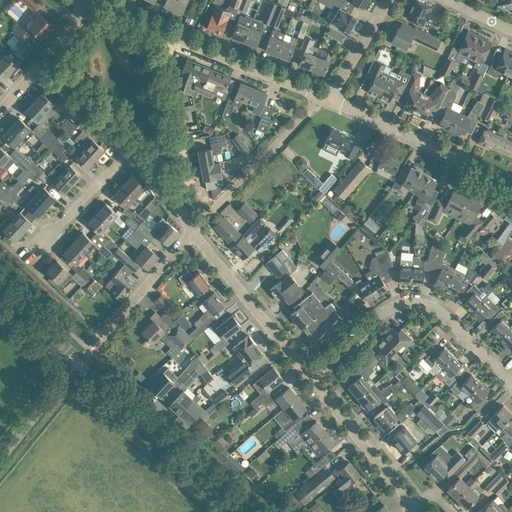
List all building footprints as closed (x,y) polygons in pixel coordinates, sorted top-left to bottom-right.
[(22,0),(34,10),(38,5),(33,0),(15,0),(17,2),(19,0),(22,0)] [(187,0),(165,0),(163,5),(181,14),(187,0)] [(241,0),(238,8),(246,11),(250,0),(241,0)] [(323,0),(328,2),(339,9),(331,21),(349,32),(353,25),(354,26),(357,21),(356,20),(356,18),(350,15),(340,9),(343,3),(338,0),(323,0)] [(416,0),(414,0),(406,18),(422,25),(425,20),(437,26),(443,15),(430,9),(431,7),(416,0)] [(511,0),(500,0),(498,4),(511,10),(511,0)] [(193,1),(187,15),(193,18),(199,4),(193,1)] [(269,24),(277,4),(270,1),(262,21),(269,24)] [(277,4),(269,24),(278,27),(285,7),(277,4)] [(212,14),(207,27),(222,33),(227,20),(226,19),(229,11),(215,6),(212,14)] [(28,27),(41,38),(52,26),(36,10),(30,16),(34,20),(28,27)] [(294,11),(293,15),(295,18),(298,19),(300,18),(302,14),(294,11)] [(243,42),(253,18),(246,15),(245,18),(240,16),(237,22),(231,37),(243,42)] [(253,18),(243,42),(256,47),(262,31),(261,31),(264,25),(259,23),(260,21),(253,18)] [(456,23),(462,26),(464,20),(459,18),(456,23)] [(303,21),(297,36),(303,38),(309,24),(303,21)] [(28,40),(26,39),(30,35),(31,36),(32,36),(20,25),(17,22),(11,28),(14,31),(13,32),(14,33),(21,39),(13,48),(23,57),(34,46),(28,40)] [(441,40),(429,34),(402,22),(399,28),(397,27),(390,42),(406,49),(411,38),(436,50),(441,40)] [(328,24),(324,32),(342,43),(346,35),(328,24)] [(282,40),(283,40),(285,34),(278,31),(273,28),(270,35),(264,50),(276,55),(282,40)] [(470,56),(479,38),(474,36),(473,34),(468,31),(455,58),(460,60),(463,55),(464,54),(465,54),(470,56)] [(276,55),(289,60),(295,45),(297,38),(292,36),(289,42),(283,40),(282,40),(276,55)] [(317,51),(318,49),(317,48),(311,46),(313,41),(305,37),(296,55),(302,57),(299,64),(304,66),(303,68),(309,70),(310,68),(315,57),(317,51)] [(479,38),(470,56),(475,59),(476,61),(473,66),(478,69),(491,42),(485,40),(483,41),(479,38)] [(330,56),(331,54),(329,53),(318,49),(317,51),(315,57),(310,68),(317,71),(324,73),(328,62),(330,56)] [(505,49),(499,61),(493,59),(487,72),(495,76),(501,74),(502,72),(508,74),(511,65),(511,54),(511,52),(505,49)] [(0,70),(6,76),(16,64),(6,55),(0,61),(0,70)] [(447,58),(440,72),(447,76),(454,61),(447,58)] [(186,59),(177,80),(186,84),(183,91),(191,94),(193,90),(197,79),(205,83),(211,69),(186,59)] [(388,75),(388,74),(381,71),(384,65),(373,59),(365,77),(372,80),(367,91),(370,92),(370,94),(375,96),(376,95),(378,96),(388,75)] [(432,76),(434,69),(425,66),(423,72),(432,76)] [(143,80),(150,83),(155,70),(148,67),(143,80)] [(230,77),(211,69),(205,83),(197,79),(193,90),(212,97),(216,87),(231,93),(236,80),(230,78),(230,77)] [(406,83),(396,78),(398,74),(390,70),(388,74),(388,75),(378,96),(380,97),(380,99),(385,101),(386,100),(389,101),(394,91),(401,94),(406,83)] [(414,113),(423,94),(418,91),(420,76),(411,72),(406,83),(401,94),(408,97),(403,108),(406,109),(406,111),(410,113),(412,112),(414,113)] [(481,79),(483,75),(476,72),(471,81),(467,79),(460,75),(458,81),(460,82),(462,83),(469,86),(476,90),(481,79)] [(248,102),(253,88),(240,83),(235,97),(230,95),(222,115),(228,118),(234,104),(238,106),(241,99),(248,102)] [(425,119),(430,108),(437,111),(447,90),(449,87),(444,84),(442,87),(439,86),(429,96),(423,94),(414,113),(416,114),(416,116),(421,118),(422,117),(425,119)] [(437,111),(435,115),(442,118),(440,122),(443,123),(441,126),(450,131),(459,113),(451,109),(457,91),(456,90),(449,87),(447,90),(437,111)] [(253,88),(248,102),(255,105),(252,111),(258,114),(261,117),(256,129),(264,132),(273,110),(261,105),(266,93),(253,88)] [(42,93),(34,102),(49,116),(58,107),(57,107),(59,105),(61,107),(65,103),(59,97),(53,103),(42,93)] [(490,97),(480,116),(489,120),(492,113),(495,114),(498,107),(496,106),(498,101),(490,97)] [(459,113),(450,131),(459,135),(461,132),(464,133),(465,129),(472,132),(485,104),(479,101),(477,100),(467,116),(459,113)] [(41,125),(49,116),(34,102),(25,111),(36,121),(37,121),(41,125)] [(65,130),(73,121),(68,117),(60,126),(65,130)] [(11,127),(26,141),(34,132),(30,128),(19,118),(11,127)] [(65,130),(69,135),(78,126),(73,121),(65,130)] [(17,150),(26,141),(11,127),(2,136),(13,146),(17,150)] [(332,129),(326,141),(346,151),(345,154),(352,158),(357,146),(350,143),(349,144),(343,141),(346,135),(332,129)] [(477,143),(511,157),(511,141),(485,129),(477,143)] [(48,130),(44,134),(53,143),(57,138),(48,130)] [(49,147),(53,143),(44,134),(40,139),(49,147)] [(250,150),(238,134),(232,139),(243,155),(250,150)] [(57,138),(53,143),(62,151),(66,147),(64,144),(67,141),(62,137),(60,135),(57,138)] [(80,145),(95,159),(104,150),(88,135),(80,145)] [(58,156),(62,151),(53,143),(49,147),(58,156)] [(79,144),(71,153),(76,158),(87,168),(95,159),(80,145),(79,144)] [(12,152),(9,155),(0,146),(0,163),(6,169),(14,160),(17,163),(16,164),(25,173),(30,168),(21,159),(12,152)] [(211,147),(197,150),(200,165),(218,162),(217,153),(220,152),(219,146),(211,148),(211,147)] [(399,160),(384,153),(383,155),(375,152),(371,159),(379,163),(378,166),(394,173),(399,160)] [(25,155),(21,159),(30,168),(34,163),(25,155)] [(300,158),(296,162),(297,165),(300,169),(304,169),(307,165),(307,162),(304,158),(300,158)] [(360,160),(334,190),(344,198),(370,168),(360,160)] [(200,166),(198,166),(199,172),(201,172),(203,180),(205,180),(207,190),(208,189),(219,187),(222,183),(223,183),(220,162),(218,162),(200,165),(200,166)] [(30,168),(39,176),(43,172),(34,163),(30,168)] [(69,165),(65,169),(58,163),(54,167),(72,184),(81,175),(69,165)] [(64,193),(72,184),(54,167),(46,176),(53,182),(53,183),(64,193)] [(414,191),(424,173),(416,168),(415,169),(411,167),(405,177),(399,174),(392,187),(403,193),(407,187),(414,191)] [(35,181),(39,176),(30,168),(25,173),(35,181)] [(323,183),(318,189),(320,190),(322,192),(324,194),(337,179),(332,173),(323,183)] [(439,191),(432,187),(436,182),(432,179),(433,178),(424,173),(414,191),(420,194),(416,201),(423,205),(413,218),(419,222),(422,218),(423,216),(429,208),(439,191)] [(144,187),(132,176),(123,185),(135,197),(144,187)] [(0,186),(7,193),(11,188),(2,180),(0,181),(0,186)] [(43,187),(39,191),(32,185),(28,190),(30,192),(46,206),(54,197),(43,187)] [(126,207),(135,197),(123,185),(113,195),(126,207)] [(14,200),(15,202),(20,197),(11,188),(7,193),(14,200)] [(324,194),(322,192),(320,190),(314,197),(318,201),(325,194),(324,194)] [(456,218),(467,197),(453,190),(447,203),(436,198),(429,208),(423,216),(427,218),(427,219),(437,224),(442,211),(456,218)] [(46,206),(30,192),(22,201),(38,215),(46,206)] [(12,202),(14,200),(7,193),(2,198),(3,200),(12,202)] [(160,202),(154,197),(145,206),(151,212),(160,202)] [(325,197),(321,201),(341,220),(345,216),(325,197)] [(474,231),(475,230),(478,227),(481,223),(483,221),(473,217),(480,203),(467,197),(456,218),(469,224),(460,235),(461,236),(458,240),(463,244),(474,231)] [(505,239),(511,229),(511,203),(508,201),(499,213),(510,221),(496,241),(501,245),(502,243),(505,239)] [(250,222),(257,215),(244,202),(237,209),(250,222)] [(97,213),(108,224),(115,230),(120,225),(113,218),(117,214),(106,203),(97,213)] [(142,221),(151,212),(145,206),(138,214),(134,210),(128,216),(129,216),(138,225),(142,221)] [(31,222),(20,212),(16,216),(9,210),(5,214),(7,217),(23,231),(31,222)] [(100,233),(108,224),(97,213),(88,222),(100,233)] [(487,228),(496,218),(490,213),(483,221),(481,223),(487,228)] [(138,225),(129,216),(124,221),(134,230),(136,228),(138,225)] [(231,245),(242,236),(224,216),(213,226),(231,245)] [(0,226),(14,240),(23,231),(7,217),(0,224),(0,226)] [(178,232),(177,231),(162,218),(158,223),(164,228),(158,235),(168,244),(178,232)] [(366,220),(361,226),(371,235),(376,230),(366,220)] [(151,240),(156,234),(142,221),(138,225),(136,228),(151,240)] [(242,258),(253,249),(255,247),(248,239),(257,230),(252,225),(242,236),(231,245),(231,246),(242,258)] [(146,246),(151,240),(136,228),(134,230),(132,233),(140,241),(136,246),(142,252),(137,258),(147,267),(158,255),(146,246)] [(269,243),(277,234),(271,228),(262,237),(269,243)] [(73,243),(85,254),(95,244),(83,232),(73,243)] [(435,261),(439,245),(440,242),(434,237),(428,259),(435,261)] [(118,247),(109,238),(104,245),(112,253),(113,253),(118,247)] [(332,241),(315,261),(323,267),(340,248),(332,241)] [(77,263),(85,254),(73,243),(63,253),(74,263),(71,267),(76,272),(76,271),(86,281),(87,280),(88,280),(92,275),(83,267),(82,268),(77,263)] [(501,245),(496,252),(504,259),(511,250),(502,243),(501,245)] [(107,259),(112,253),(104,245),(98,251),(107,259)] [(441,263),(446,247),(439,245),(435,261),(441,263)] [(124,252),(118,247),(113,253),(127,265),(132,259),(124,252)] [(276,255),(266,262),(281,280),(270,289),(274,294),(272,295),(276,301),(278,299),(279,300),(283,298),(290,291),(293,291),(294,290),(299,286),(293,279),(292,280),(288,275),(291,273),(281,262),(288,256),(282,249),(276,255)] [(388,251),(381,254),(387,269),(394,266),(388,251)] [(381,254),(375,256),(380,271),(387,269),(381,254)] [(424,261),(419,261),(420,258),(418,256),(413,256),(412,260),(410,284),(422,285),(424,261)] [(412,260),(406,259),(401,259),(398,283),(410,284),(412,260)] [(47,271),(59,281),(68,271),(57,260),(47,271)] [(348,286),(353,281),(331,260),(326,266),(348,286)] [(478,273),(486,279),(495,268),(487,262),(478,273)] [(442,289),(451,274),(446,271),(449,266),(444,263),(433,284),(442,289)] [(127,291),(135,282),(128,276),(131,271),(123,265),(119,269),(111,278),(111,279),(106,285),(112,290),(111,292),(120,299),(126,291),(126,292),(127,291)] [(388,289),(376,269),(374,267),(365,274),(378,295),(388,289)] [(335,276),(326,268),(320,275),(324,279),(328,276),(332,280),(335,276)] [(468,268),(465,273),(455,268),(452,274),(451,274),(442,289),(454,296),(461,282),(467,285),(477,273),(468,268)] [(193,276),(188,270),(178,277),(185,286),(189,283),(197,295),(210,286),(199,271),(193,276)] [(83,285),(86,281),(76,271),(76,272),(71,277),(81,286),(82,285),(83,285)] [(368,302),(378,295),(365,274),(364,274),(368,281),(363,284),(360,279),(355,282),(368,302)] [(85,284),(82,287),(91,296),(95,293),(93,291),(90,288),(97,281),(92,277),(89,280),(88,279),(88,280),(87,280),(86,281),(84,284),(85,284)] [(483,288),(481,290),(474,283),(463,294),(467,298),(462,303),(471,312),(488,294),(483,288)] [(193,339),(201,332),(217,318),(213,314),(223,306),(219,300),(220,299),(214,292),(203,302),(209,309),(199,317),(203,322),(188,334),(193,339)] [(296,310),(291,314),(301,327),(304,325),(305,327),(311,334),(311,335),(307,339),(313,345),(316,348),(324,339),(343,320),(334,311),(332,309),(334,307),(331,303),(325,307),(320,311),(314,304),(319,301),(312,292),(293,307),(296,310)] [(154,301),(165,312),(172,304),(161,294),(154,301)] [(500,308),(487,296),(489,294),(488,294),(471,312),(480,320),(485,315),(489,319),(500,308)] [(498,338),(510,326),(504,321),(508,317),(501,309),(490,321),(494,325),(490,330),(498,338)] [(152,342),(164,331),(169,326),(165,322),(155,312),(148,319),(151,322),(148,326),(146,325),(141,330),(142,331),(141,332),(142,332),(141,333),(145,337),(146,336),(152,342)] [(176,320),(185,330),(191,324),(183,314),(176,320)] [(210,325),(204,330),(215,344),(214,345),(217,350),(218,351),(228,342),(225,338),(241,325),(239,322),(240,322),(235,316),(234,317),(232,314),(227,318),(227,317),(221,321),(222,322),(220,323),(213,329),(210,325)] [(188,334),(178,324),(171,317),(165,322),(169,326),(164,331),(168,335),(167,335),(175,343),(181,349),(181,350),(193,339),(188,334)] [(511,323),(510,326),(498,338),(507,347),(511,342),(511,323)] [(383,337),(397,350),(402,344),(406,347),(413,340),(401,328),(397,332),(391,327),(388,330),(389,331),(383,337)] [(262,354),(256,345),(250,336),(247,336),(241,340),(233,347),(243,361),(247,365),(262,354)] [(391,355),(397,350),(383,337),(378,342),(377,341),(374,345),(379,350),(375,354),(388,366),(395,359),(391,355)] [(181,349),(175,343),(170,347),(170,348),(166,352),(168,354),(166,356),(169,360),(181,349)] [(435,373),(452,356),(444,348),(439,353),(435,349),(424,360),(431,367),(430,368),(435,373)] [(421,359),(426,354),(423,350),(417,356),(421,359)] [(262,354),(247,365),(243,361),(226,374),(227,375),(228,376),(226,378),(226,380),(229,383),(231,384),(233,383),(234,384),(251,371),(252,371),(266,360),(262,354)] [(205,367),(197,356),(190,361),(198,372),(205,367)] [(456,369),(461,364),(452,356),(435,373),(436,374),(434,375),(439,379),(440,381),(442,379),(449,386),(461,374),(456,369)] [(128,359),(126,361),(127,363),(124,366),(127,370),(130,366),(132,366),(134,364),(134,362),(131,359),(128,359)] [(349,387),(352,391),(351,392),(356,398),(370,386),(366,380),(369,376),(374,369),(364,360),(356,368),(349,376),(354,381),(348,386),(349,387)] [(154,382),(150,387),(154,391),(154,392),(157,395),(158,394),(160,396),(174,381),(173,381),(175,379),(177,377),(167,367),(159,377),(158,376),(153,381),(154,382)] [(214,378),(205,367),(198,372),(207,383),(214,378)] [(261,394),(250,402),(255,408),(255,407),(261,403),(271,395),(274,393),(270,388),(282,378),(273,367),(259,379),(253,384),(261,394)] [(180,383),(189,374),(184,369),(177,377),(175,379),(180,383)] [(194,378),(189,374),(180,383),(185,388),(194,378)] [(402,379),(400,381),(405,385),(413,394),(420,388),(406,374),(402,379)] [(462,375),(450,388),(457,395),(463,389),(468,394),(479,382),(471,374),(466,379),(462,375)] [(285,379),(278,383),(282,389),(289,385),(285,379)] [(477,411),(488,400),(484,396),(488,391),(479,382),(468,394),(474,400),(470,404),(477,411)] [(385,402),(397,392),(392,386),(390,384),(380,390),(374,383),(370,386),(356,398),(362,405),(363,404),(367,408),(381,397),(385,402)] [(284,407),(297,397),(289,387),(274,399),(271,395),(261,403),(264,407),(269,403),(273,407),(280,402),(284,407)] [(179,413),(193,399),(183,390),(169,405),(173,408),(173,409),(177,413),(178,412),(179,413)] [(225,390),(213,399),(218,406),(230,397),(225,390)] [(434,393),(427,400),(431,404),(432,403),(438,397),(434,393)] [(197,394),(193,399),(179,413),(189,422),(193,418),(194,419),(198,414),(197,413),(202,408),(196,402),(200,398),(197,394)] [(275,433),(275,437),(277,439),(279,437),(295,424),(290,419),(305,407),(297,397),(284,407),(288,413),(282,418),(285,422),(280,426),(281,428),(275,433)] [(397,417),(399,416),(403,421),(417,408),(424,403),(420,400),(419,399),(413,404),(410,402),(400,411),(398,409),(393,413),(388,406),(386,407),(374,417),(383,429),(397,417)] [(218,406),(214,401),(209,405),(204,410),(208,415),(218,407),(218,406)] [(435,406),(432,403),(431,404),(428,407),(434,413),(438,409),(435,406)] [(424,404),(416,412),(435,431),(443,422),(428,408),(428,407),(424,404)] [(495,431),(511,413),(503,405),(486,422),(495,431)] [(439,408),(438,409),(434,413),(442,420),(447,415),(439,408)] [(511,413),(499,428),(504,432),(500,436),(505,440),(511,432),(511,413)] [(456,419),(451,414),(443,421),(449,427),(456,419)] [(469,442),(472,437),(485,425),(480,420),(463,437),(469,442)] [(204,421),(197,427),(205,437),(212,431),(204,421)] [(302,428),(287,440),(298,453),(309,444),(308,444),(324,431),(316,421),(306,429),(304,431),(302,428)] [(277,439),(274,442),(279,448),(287,440),(302,428),(301,427),(297,422),(295,424),(279,437),(277,439)] [(408,452),(414,447),(405,436),(411,431),(407,426),(391,438),(402,451),(405,449),(408,452)] [(322,451),(333,442),(324,431),(308,444),(309,444),(317,454),(322,450),(322,451)] [(226,457),(230,453),(216,440),(213,444),(226,457)] [(491,463),(494,459),(507,445),(502,441),(491,454),(482,445),(477,450),(482,454),(491,463)] [(439,445),(430,454),(433,457),(436,455),(436,454),(445,463),(451,457),(439,445)] [(469,459),(477,450),(473,445),(464,454),(469,459)] [(331,449),(311,466),(315,473),(336,455),(331,449)] [(480,456),(482,454),(477,450),(469,459),(462,466),(466,470),(480,456)] [(433,457),(424,467),(437,479),(443,473),(451,465),(455,470),(465,459),(457,451),(451,457),(445,463),(436,454),(436,455),(433,457)] [(241,471),(245,468),(230,453),(226,457),(241,471)] [(494,459),(491,463),(497,469),(500,465),(494,459)] [(342,463),(333,471),(338,479),(335,481),(342,489),(345,486),(348,491),(354,486),(351,482),(359,475),(349,462),(344,465),(342,463)] [(251,466),(245,472),(251,478),(257,473),(251,466)] [(490,466),(485,471),(491,476),(495,471),(490,466)] [(304,503),(307,500),(335,478),(326,467),(295,492),(304,503)] [(492,489),(503,478),(498,473),(484,487),(489,492),(492,489)] [(456,498),(473,480),(471,478),(465,483),(459,477),(447,489),(456,498)] [(497,495),(510,482),(504,477),(503,478),(492,489),(497,495)] [(456,498),(466,507),(478,495),(471,489),(477,483),(473,480),(456,498)] [(258,486),(277,505),(281,500),(262,482),(258,486)] [(504,511),(507,510),(501,503),(499,505),(493,499),(477,511),(504,511)]
